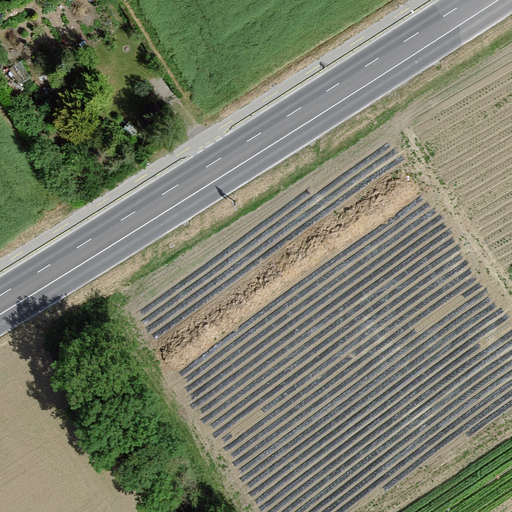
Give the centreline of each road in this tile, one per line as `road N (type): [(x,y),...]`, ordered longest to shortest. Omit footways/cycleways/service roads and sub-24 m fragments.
road 1 (secondary): [(0,304),(484,0)]
road 2 (track): [(244,511),(124,319)]
